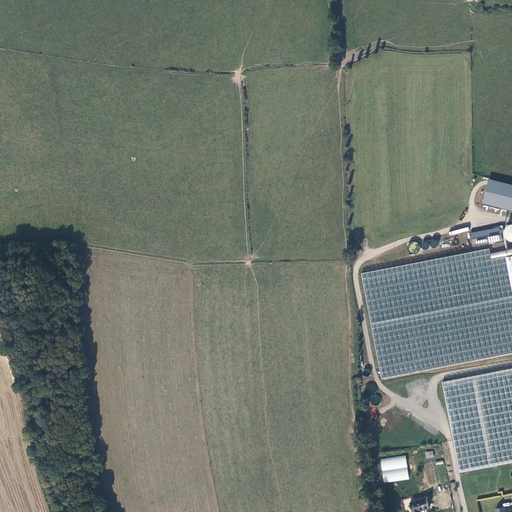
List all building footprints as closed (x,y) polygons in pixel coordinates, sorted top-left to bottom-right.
[(484,204),(511,210),(511,185),(490,179),(484,204)] [(474,247),(504,241),(501,228),(472,233),(474,247)] [(427,250),(430,245),(435,248),(439,243),(432,238),(428,244),(424,241),(421,246),(427,250)] [(376,384),(511,355),(511,257),(483,263),(481,252),(354,280),(376,384)] [(511,369),(437,386),(456,476),(511,464),(511,369)] [(376,405),(381,399),(375,394),(370,400),(376,405)] [(383,482),(409,480),(406,456),(380,458),(383,482)] [(424,497),(406,503),(409,511),(417,511),(416,510),(422,508),(427,507),(424,497)]
